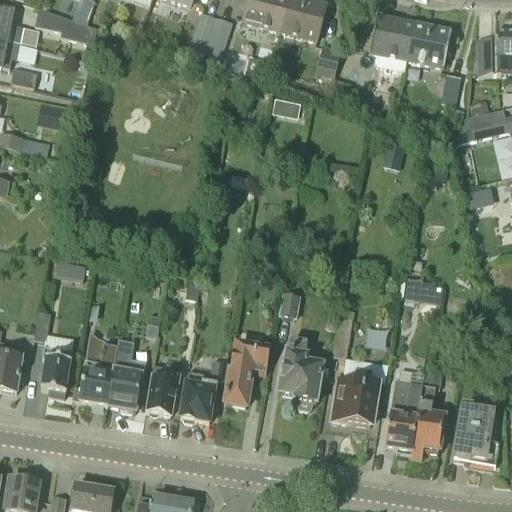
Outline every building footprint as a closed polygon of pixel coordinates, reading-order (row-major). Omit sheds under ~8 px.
[(112,0),(114,1),(114,0),(137,0),(135,8),(150,14),(155,1),(154,0),(153,0),(112,0)] [(153,0),(154,0),(155,1),(164,4),(190,12),(194,0),(153,0)] [(279,39),(289,2),(281,0),(250,0),(242,29),(279,39)] [(289,2),(279,39),(291,42),(292,39),(298,40),(297,43),(316,48),(326,11),(289,2)] [(60,41),(83,47),(93,49),(97,33),(87,30),(72,26),(38,13),(35,31),(62,36),(60,41)] [(0,45),(20,49),(23,32),(13,30),(15,19),(0,15),(0,45)] [(72,26),(87,30),(89,23),(75,18),(72,26)] [(205,60),(217,23),(201,18),(187,62),(201,67),(204,59),(205,60)] [(406,67),(413,30),(376,22),(369,59),(375,60),(375,62),(375,67),(377,71),(404,76),(406,67)] [(217,23),(205,60),(221,65),(233,28),(217,23)] [(406,67),(419,70),(419,67),(424,68),(423,72),(443,76),(450,38),(413,30),(406,67)] [(511,36),(495,37),(495,44),(476,46),(471,80),(511,79),(511,36)] [(16,66),(20,49),(0,45),(0,74),(4,76),(6,64),(16,66)] [(334,82),(340,57),(323,53),(317,77),(334,82)] [(35,93),(36,88),(38,78),(14,74),(11,88),(35,93)] [(265,83),(244,76),(242,83),(263,89),(265,83)] [(460,81),(447,79),(441,108),(454,111),(460,81)] [(330,101),(347,106),(352,88),(335,83),(330,101)] [(74,100),(81,101),(83,91),(76,90),(74,100)] [(472,107),(475,119),(488,116),(486,104),(472,107)] [(275,105),(272,120),(281,122),(284,107),(275,105)] [(464,116),(452,113),(449,124),(461,127),(464,116)] [(511,143),(511,119),(502,122),(501,114),(465,122),(450,150),(511,135),(511,139),(511,140),(511,143)] [(24,143),(0,138),(0,152),(21,156),(24,143)] [(406,151),(389,148),(386,163),(402,166),(406,151)] [(0,201),(6,203),(10,185),(0,183),(0,201)] [(421,274),(422,267),(411,265),(410,272),(421,274)] [(82,289),(85,272),(73,270),(70,287),(82,289)] [(417,284),(407,282),(404,304),(420,306),(422,286),(423,281),(417,284)] [(280,290),(268,288),(266,300),(278,302),(280,290)] [(185,304),(198,305),(200,291),(187,290),(185,304)] [(297,325),(301,302),(282,299),(279,322),(297,325)] [(338,322),(332,361),(346,363),(349,347),(353,348),(355,335),(351,335),(355,315),(341,313),(340,322),(338,322)] [(47,346),(48,340),(47,339),(51,319),(39,317),(34,345),(46,347),(46,345),(47,346)] [(149,320),(146,341),(158,343),(161,322),(149,320)] [(60,323),(58,339),(82,342),(84,325),(60,323)] [(389,354),(390,336),(372,334),(370,352),(389,354)] [(0,336),(0,395),(16,398),(23,358),(0,354),(0,345),(1,337),(0,336)] [(107,412),(113,373),(116,354),(103,351),(104,347),(97,345),(89,338),(85,368),(78,408),(107,412)] [(283,372),(282,380),(279,399),(293,402),(293,406),(296,407),(296,412),(298,415),(308,417),(313,413),(313,409),(316,410),(320,383),(327,384),(329,373),(325,372),(325,369),(309,366),(310,359),(305,358),(307,347),(291,344),(289,355),(285,355),(282,371),(283,372)] [(270,352),(235,346),(224,409),(246,413),(252,376),(266,378),(270,352)] [(113,373),(107,412),(135,417),(141,383),(143,384),(144,378),(142,378),(129,376),(131,366),(133,350),(118,347),(114,373),(113,373)] [(64,403),(72,354),(46,351),(43,364),(46,364),(41,394),(48,395),(48,401),(64,403)] [(388,370),(346,364),(344,381),(337,380),(332,412),(333,412),(331,426),(370,432),(374,406),(377,407),(380,388),(385,389),(388,370)] [(204,380),(187,377),(180,424),(209,428),(212,406),(214,407),(218,384),(224,385),(227,368),(213,365),(209,387),(203,386),(204,380)] [(180,374),(153,370),(145,418),(170,422),(173,401),(176,401),(180,374)] [(421,392),(410,463),(418,464),(419,458),(437,460),(443,420),(431,418),(435,393),(440,394),(442,381),(431,379),(433,372),(424,370),(420,392),(421,392)] [(421,392),(420,392),(412,390),(412,388),(396,385),(391,417),(388,416),(388,420),(390,420),(384,454),(396,456),(396,460),(410,463),(421,392)] [(465,472),(466,472),(494,477),(498,450),(493,449),(496,428),(493,427),(494,416),(476,413),(478,402),(464,400),(455,457),(455,458),(456,459),(457,459),(464,461),(463,467),(463,469),(463,470),(464,471),(465,472)] [(10,484),(7,504),(5,511),(34,511),(38,489),(10,484)] [(75,490),(72,510),(71,511),(110,511),(113,496),(75,490)] [(65,511),(67,503),(52,501),(50,511),(65,511)] [(138,509),(137,511),(192,511),(193,508),(153,502),(152,511),(138,509)]
